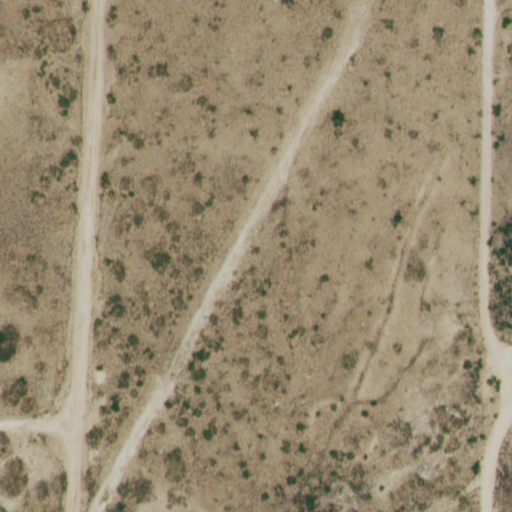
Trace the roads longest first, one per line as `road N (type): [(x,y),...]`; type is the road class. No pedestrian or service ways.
road 1 (residential): [(18,511),(4,0)]
road 2 (residential): [(430,0),(439,511)]
